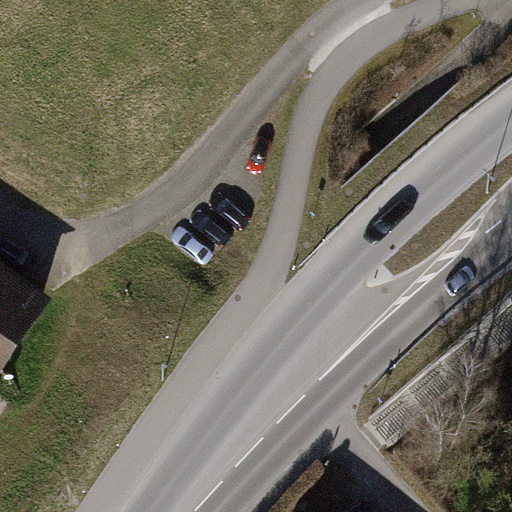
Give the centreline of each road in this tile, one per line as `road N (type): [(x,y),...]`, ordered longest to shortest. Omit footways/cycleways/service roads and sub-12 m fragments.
road 1 (secondary): [(511,115),(390,217),(290,375)]
road 2 (secondary): [(290,375),(450,278),(511,226)]
road 3 (secondary): [(183,511),(290,375)]
